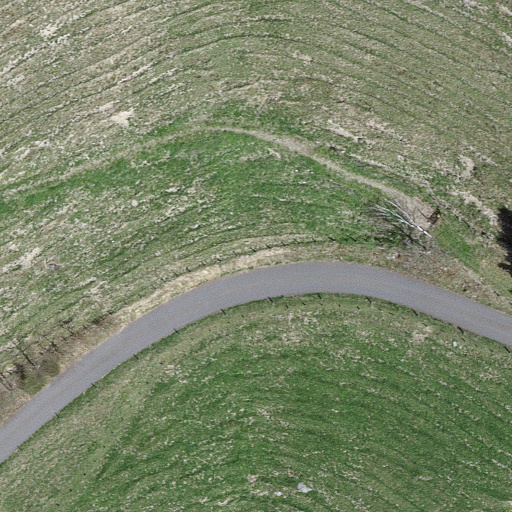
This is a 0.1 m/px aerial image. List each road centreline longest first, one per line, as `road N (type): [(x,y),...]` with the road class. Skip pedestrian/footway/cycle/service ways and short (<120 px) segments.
road 1 (track): [(511,287),(423,200),(246,107),(0,197)]
road 2 (unclassified): [(511,332),(324,279),(169,313),(0,446)]
